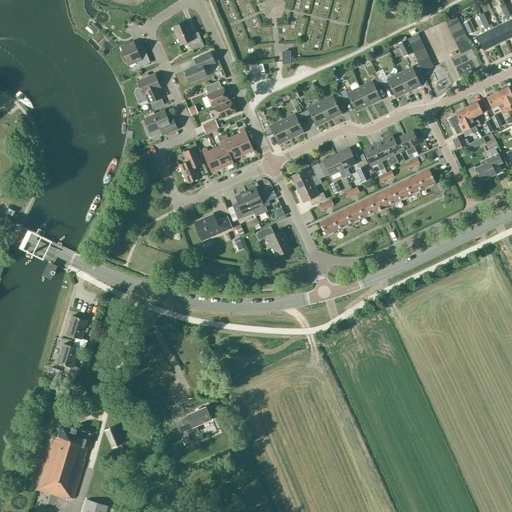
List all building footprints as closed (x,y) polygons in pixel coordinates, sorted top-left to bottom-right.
[(511,25),(511,14),(510,16),(504,3),(502,4),(511,25)] [(505,39),(511,36),(511,25),(502,4),(500,6),(505,18),(502,19),(504,23),(499,26),(505,39)] [(480,15),(494,45),(505,39),(499,26),(493,29),(491,24),(488,26),(483,14),(480,15)] [(484,50),(494,45),(480,15),(478,16),(484,28),(481,29),(483,33),(477,36),(484,50)] [(445,21),(448,27),(458,21),(456,16),(445,21)] [(469,20),(464,23),(468,32),(474,30),(469,20)] [(461,27),(458,21),(448,27),(450,32),(461,27)] [(198,32),(191,35),(186,22),(173,27),(180,45),(188,42),(191,50),(203,45),(198,32)] [(450,32),(453,37),(464,32),(461,27),(450,32)] [(453,37),(455,43),(466,37),(464,32),(453,37)] [(410,45),(420,40),(418,34),(407,39),(410,45)] [(455,43),(458,48),(469,43),(466,37),(455,43)] [(398,44),(404,57),(412,53),(406,40),(398,44)] [(420,40),(410,45),(412,50),(423,45),(420,40)] [(145,50),(138,53),(133,41),(121,47),(128,65),(136,62),(139,67),(150,62),(145,50)] [(469,43),(458,48),(461,54),(471,48),(469,43)] [(423,45),(412,50),(415,56),(426,50),(423,45)] [(381,56),(390,53),(387,47),(378,51),(381,56)] [(426,50),(415,56),(417,61),(428,56),(426,50)] [(292,57),(290,57),(289,51),(282,52),(283,64),(290,63),(293,63),(292,57)] [(210,52),(194,59),(197,66),(188,69),(186,70),(184,71),(184,73),(186,75),(189,83),(206,75),(203,68),(215,63),(210,52)] [(451,67),(470,61),(467,52),(448,58),(451,67)] [(428,56),(417,61),(420,66),(431,61),(428,56)] [(434,67),(431,61),(420,66),(423,72),(434,67)] [(421,86),(412,67),(400,73),(408,92),(421,86)] [(400,73),(387,79),(388,81),(381,84),(383,89),(390,85),(396,98),(408,92),(400,73)] [(158,88),(160,87),(155,74),(137,82),(140,88),(137,90),(135,93),(139,103),(148,99),(149,103),(150,103),(153,110),(165,105),(162,98),(158,88)] [(373,83),(372,81),(359,87),(368,105),(381,99),(375,87),(381,84),(379,80),(373,83)] [(223,88),(222,88),(218,81),(205,87),(207,86),(209,94),(207,95),(212,107),(228,100),(223,88)] [(368,105),(359,87),(347,93),(348,95),(342,98),(341,98),(342,99),(343,102),(350,99),(356,111),(368,105)] [(511,103),(511,94),(508,87),(497,92),(507,112),(511,110),(509,105),(511,103)] [(497,92),(486,97),(492,108),(498,105),(503,114),(507,112),(497,92)] [(342,99),(341,98),(342,98),(340,94),(333,97),(332,96),(320,102),(329,120),(341,114),(335,102),(342,99)] [(230,100),(214,107),(219,120),(235,113),(230,100)] [(320,102),(307,108),(308,110),(302,113),(304,117),(310,114),(316,126),(329,120),(320,102)] [(476,127),(480,125),(476,116),(482,113),(477,102),(466,107),(476,127)] [(188,109),(192,116),(198,114),(195,106),(188,109)] [(476,127),(466,107),(455,112),(456,115),(448,119),(452,127),(453,126),(457,134),(470,128),(473,133),(478,131),(476,127)] [(163,135),(177,129),(173,118),(168,120),(164,110),(147,117),(146,120),(148,124),(146,125),(145,128),(148,136),(151,137),(157,134),(157,133),(161,132),(163,135)] [(302,113),(295,116),(295,114),(282,120),(291,138),(303,132),(297,120),(304,117),(302,113)] [(491,118),(497,129),(503,126),(497,115),(491,118)] [(496,130),(491,119),(484,122),(490,133),(496,130)] [(215,120),(202,126),(205,133),(218,127),(215,120)] [(278,144),(291,138),(282,120),(270,126),(270,128),(264,131),(266,135),(272,132),(278,144)] [(244,128),(239,130),(240,133),(234,136),(242,155),(253,150),(244,128)] [(412,154),(416,152),(413,146),(419,143),(413,130),(403,135),(412,154)] [(228,138),(226,135),(222,137),(223,141),(224,141),(232,160),(242,155),(234,136),(228,138)] [(408,155),(412,154),(403,135),(394,139),(400,152),(405,150),(408,155)] [(452,140),(457,150),(469,144),(467,139),(465,140),(462,135),(452,140)] [(400,152),(394,139),(393,136),(383,141),(394,164),(398,162),(394,155),(400,152)] [(224,141),(223,141),(219,143),(220,146),(214,149),(222,168),(233,163),(232,160),(224,141)] [(390,166),(394,164),(383,141),(373,145),(381,161),(387,159),(390,166)] [(384,168),(381,161),(373,145),(363,150),(371,166),(377,163),(380,170),(384,168)] [(194,148),(183,153),(187,162),(179,165),(187,183),(199,178),(195,169),(202,166),(200,160),(194,148)] [(214,149),(208,151),(206,148),(202,150),(211,173),(222,168),(214,149)] [(356,163),(349,148),(335,154),(346,177),(351,175),(347,168),(356,163)] [(481,181),(496,174),(492,167),(502,162),(497,153),(481,161),(483,164),(475,168),(475,166),(468,169),(472,177),(478,174),(481,181)] [(335,154),(323,160),(330,176),(339,171),(342,179),(346,177),(335,154)] [(417,158),(404,164),(406,170),(420,163),(417,158)] [(306,169),(291,176),(297,189),(319,179),(324,176),(318,163),(312,166),(316,175),(310,178),(306,169)] [(365,167),(357,170),(362,181),(371,178),(365,167)] [(391,170),(378,177),(380,182),(394,176),(391,170)] [(415,184),(418,183),(421,190),(435,183),(429,170),(412,178),(415,184)] [(421,190),(418,183),(415,184),(412,178),(397,185),(400,191),(397,193),(400,199),(421,190)] [(319,179),(297,189),(303,202),(309,199),(318,195),(318,194),(314,186),(321,183),(319,179)] [(330,185),(335,194),(341,191),(337,182),(330,185)] [(400,199),(397,193),(400,191),(397,185),(380,193),(386,206),(400,199)] [(357,186),(344,193),(346,199),(360,192),(357,186)] [(246,192),(253,209),(263,205),(264,207),(270,205),(268,200),(267,197),(264,190),(258,193),(256,188),(246,192)] [(272,188),(264,191),(267,197),(268,200),(276,197),(272,188)] [(244,217),(242,213),(253,209),(246,192),(235,196),(237,202),(232,204),(238,220),(244,217)] [(326,199),(323,192),(318,194),(318,195),(309,199),(312,205),(326,199)] [(384,208),(387,207),(386,206),(380,193),(369,199),(375,212),(375,213),(378,211),(384,209),(384,208)] [(331,199),(318,205),(320,211),(334,205),(331,199)] [(355,213),(357,212),(360,219),(375,212),(369,199),(352,207),(355,213)] [(232,206),(227,208),(232,220),(237,218),(232,206)] [(340,221),(337,222),(340,228),(360,219),(357,212),(355,213),(352,207),(337,214),(340,221)] [(340,228),(337,222),(340,221),(337,214),(320,222),(326,235),(340,228)] [(226,216),(216,221),(215,218),(211,220),(209,216),(194,222),(202,240),(203,240),(202,237),(209,235),(210,237),(232,228),(226,216)] [(285,238),(287,237),(282,228),(273,233),(270,226),(256,233),(259,240),(267,236),(276,255),(290,249),(285,238)] [(51,273),(53,270),(51,269),(53,266),(46,262),(41,272),(48,276),(50,272),(51,273)] [(76,337),(75,342),(85,346),(87,341),(81,339),(87,321),(72,316),(66,334),(76,337)] [(75,342),(73,347),(63,344),(57,362),(73,367),(78,349),(84,350),(85,346),(75,342)] [(206,407),(187,415),(190,421),(183,424),(182,422),(176,425),(181,437),(197,430),(196,426),(212,419),(206,407)] [(84,459),(87,447),(90,448),(94,435),(61,425),(58,437),(54,436),(37,490),(64,498),(65,496),(73,499),(85,459),(84,459)] [(114,427),(106,430),(113,447),(121,443),(114,427)] [(87,499),(82,511),(105,511),(108,506),(87,499)]
